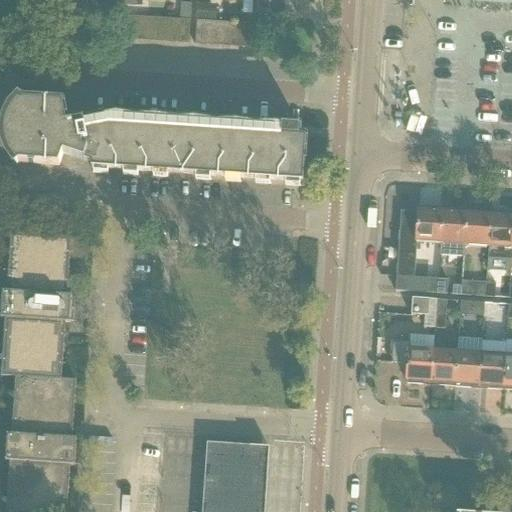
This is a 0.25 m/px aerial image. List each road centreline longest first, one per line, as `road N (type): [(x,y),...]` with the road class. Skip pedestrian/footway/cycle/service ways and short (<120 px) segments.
road 1 (residential): [(131,418),(109,399),(123,212),(356,225)]
road 2 (residential): [(364,98),(84,77),(66,46),(69,0)]
road 3 (residential): [(342,432),(131,418)]
road 4 (tertiary): [(342,432),(356,225)]
road 5 (residential): [(511,441),(342,432)]
road 6 (residential): [(511,160),(361,150)]
